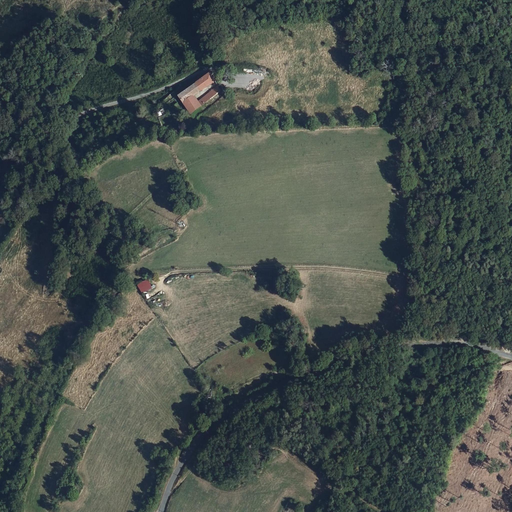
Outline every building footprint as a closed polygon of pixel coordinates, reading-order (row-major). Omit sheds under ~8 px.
[(194,96),(216,80),(211,74),(178,96),(184,104),(194,96)] [(219,87),(212,92),(215,96),(222,91),(219,87)] [(212,92),(198,102),(201,107),(215,96),(212,92)] [(194,96),(184,104),(191,115),(201,107),(198,102),(194,96)] [(137,285),(141,294),(152,289),(148,279),(137,285)]
